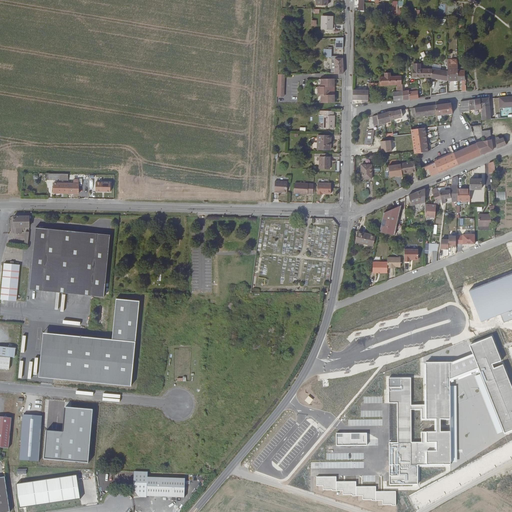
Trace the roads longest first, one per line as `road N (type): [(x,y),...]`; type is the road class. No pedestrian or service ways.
road 1 (tertiary): [(346,211),(0,206)]
road 2 (tertiary): [(332,306),(287,402),(193,511)]
road 3 (residential): [(511,238),(332,306)]
road 4 (tertiary): [(511,148),(346,211)]
road 5 (residential): [(511,91),(348,113)]
